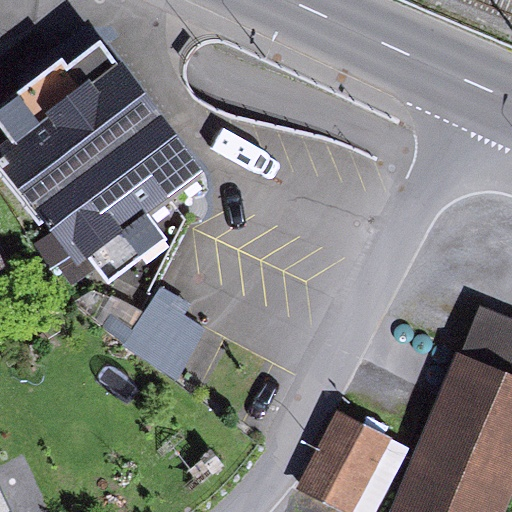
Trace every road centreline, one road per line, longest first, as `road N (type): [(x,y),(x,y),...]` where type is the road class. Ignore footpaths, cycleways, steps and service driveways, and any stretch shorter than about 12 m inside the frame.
road 1 (residential): [(246,511),(288,458),(463,79)]
road 2 (primary): [(463,79),(288,0)]
